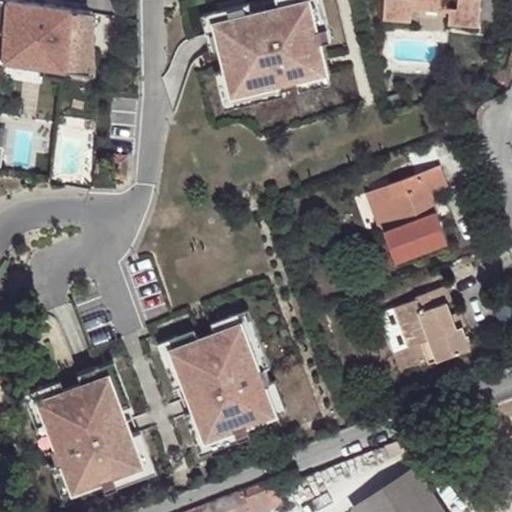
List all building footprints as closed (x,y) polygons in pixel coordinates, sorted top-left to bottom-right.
[(92,10),(8,0),(0,0),(0,57),(92,72),(92,10)] [(269,0),(271,9),(302,2),(310,31),(313,30),(316,42),(324,41),(313,0),(269,0)] [(379,0),(378,18),(407,19),(408,6),(407,0),(453,0),(453,5),(445,5),(444,23),(474,24),(475,0),(379,0)] [(244,15),(208,23),(215,51),(219,69),(225,96),(276,85),(277,89),(291,86),(289,81),(320,73),(312,43),(316,42),(313,30),(310,31),(302,2),(271,9),(244,15)] [(208,23),(244,15),(241,5),(195,15),(203,54),(215,51),(208,23)] [(277,89),(276,85),(225,96),(219,69),(208,72),(218,110),(278,95),(277,89)] [(289,81),(291,86),(292,92),(322,84),(320,73),(289,81)] [(408,157),(415,175),(440,165),(434,148),(408,157)] [(110,152),(109,166),(124,167),(125,153),(110,152)] [(395,229),(385,232),(395,263),(449,242),(438,212),(428,216),(421,197),(432,192),(448,186),(440,165),(415,175),(390,185),(395,197),(386,201),(395,229)] [(124,167),(109,166),(108,175),(123,176),(124,167)] [(381,234),(385,232),(395,229),(386,201),(395,197),(390,185),(366,194),(381,234)] [(428,216),(438,212),(440,211),(432,192),(421,197),(428,216)] [(99,283),(74,292),(94,344),(120,335),(99,283)] [(410,348),(416,365),(428,361),(429,364),(471,349),(463,328),(457,314),(453,315),(448,302),(452,301),(446,285),(417,296),(418,300),(400,307),(414,347),(410,348)] [(400,370),(416,365),(410,348),(414,347),(400,307),(381,314),(396,353),(394,354),(400,370)] [(262,370),(268,368),(273,366),(252,308),(215,321),(219,332),(244,322),(262,370)] [(457,314),(463,328),(468,327),(462,312),(457,314)] [(202,338),(174,348),(187,383),(197,408),(208,439),(237,428),(238,432),(250,427),(249,424),(278,413),(267,383),(273,382),(268,368),(262,370),(244,322),(219,332),(202,338)] [(177,387),(187,383),(174,348),(202,338),(197,328),(160,341),(177,387)] [(78,372),(82,382),(109,372),(122,407),(132,403),(115,358),(78,372)] [(65,388),(38,398),(56,446),(51,448),(56,462),(61,460),(72,489),(102,479),(103,482),(114,477),(113,474),(142,463),(131,433),(122,407),(109,372),(82,382),(65,388)] [(51,448),(56,446),(38,398),(65,388),(61,378),(25,391),(46,450),(51,448)] [(273,382),(267,383),(278,413),(289,409),(278,380),(273,382)] [(253,435),(250,427),(238,432),(237,428),(208,439),(197,408),(187,412),(202,453),(253,435)] [(141,429),(131,433),(142,463),(113,474),(114,477),(103,482),(106,489),(157,470),(141,429)] [(441,444),(433,449),(443,464),(451,458),(441,444)] [(56,462),(51,464),(61,493),(72,489),(61,460),(56,462)] [(444,511),(411,462),(346,505),(350,511),(444,511)] [(240,488),(248,511),(252,511),(278,502),(268,477),(240,488)] [(240,488),(174,511),(244,511),(248,511),(240,488)]
